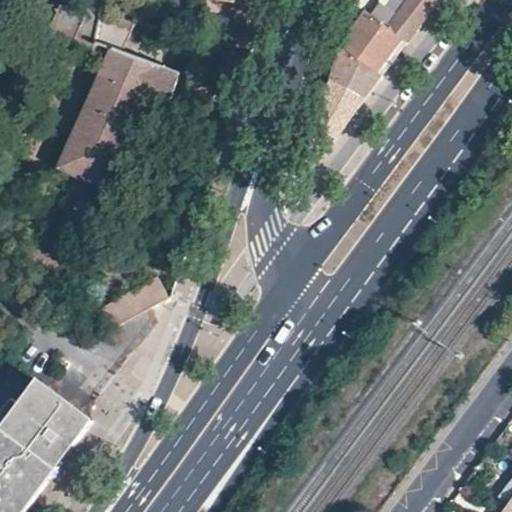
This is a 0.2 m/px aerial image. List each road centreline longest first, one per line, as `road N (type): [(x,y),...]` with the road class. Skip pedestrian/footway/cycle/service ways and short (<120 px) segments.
road 1 (tertiary): [(283,93),(199,312),(106,511)]
road 2 (secondary): [(505,0),(297,273)]
road 3 (secondary): [(297,273),(122,511)]
road 4 (tertiary): [(219,511),(359,289)]
road 5 (secondary): [(359,289),(511,79)]
road 6 (secondary): [(175,511),(289,348)]
road 7 (tertiary): [(297,273),(273,252),(264,227),(283,93)]
road 8 (residential): [(407,511),(511,372)]
